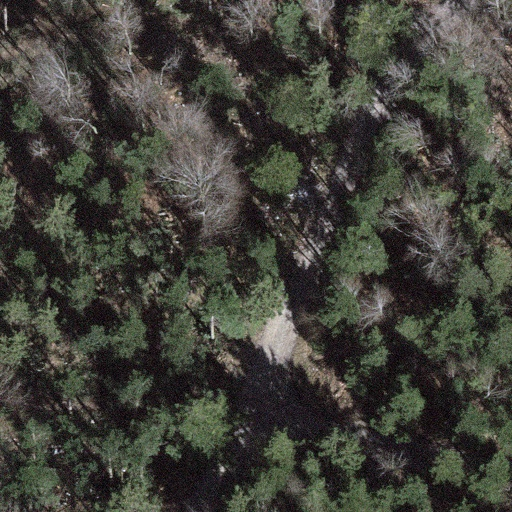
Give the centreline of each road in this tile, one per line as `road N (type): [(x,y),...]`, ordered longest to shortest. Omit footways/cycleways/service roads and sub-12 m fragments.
road 1 (track): [(192,511),(251,414),(367,127),(403,58),(462,0)]
road 2 (track): [(511,470),(251,414)]
